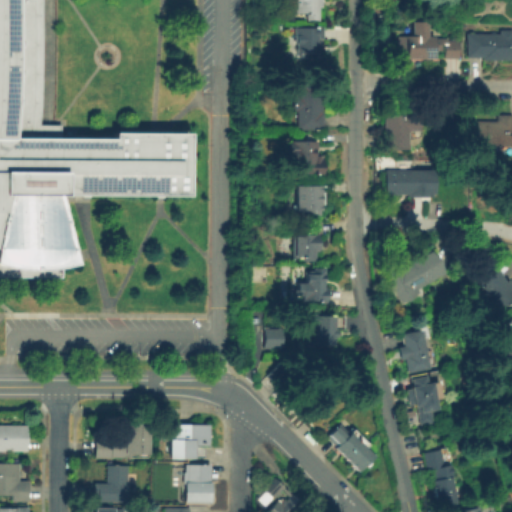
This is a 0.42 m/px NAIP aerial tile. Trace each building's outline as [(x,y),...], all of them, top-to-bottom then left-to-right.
[(59,271),(59,279),(0,279),(0,0),(42,0),(42,124),(62,124),(62,138),(113,138),(113,132),(152,132),(189,133),(189,198),(158,198),(80,198),(61,198),(75,267),(59,271)] [(312,22),(299,22),(300,15),(288,15),(288,0),(317,0),(317,9),(312,9),(312,22)] [(405,36),(405,21),(422,21),(422,37),(429,37),(429,39),(454,39),(454,60),(392,60),(392,36),(405,36)] [(308,66),(287,66),(287,28),(315,28),(315,40),(308,40),(308,66)] [(510,62),(475,62),(475,58),(459,57),(459,35),(493,35),(493,29),(506,29),(506,35),(510,35),(510,62)] [(315,131),(290,131),(289,90),(315,90),(315,131)] [(402,152),(377,152),(376,111),(417,111),(417,132),(401,132),(402,152)] [(506,147),(468,147),(468,122),(489,123),(489,116),(506,116),(506,147)] [(315,176),(285,176),(285,143),(309,143),(309,157),(315,157),(315,176)] [(400,199),(400,194),(379,194),(379,171),(426,170),(426,195),(422,195),(422,199),(400,199)] [(314,217),(289,217),(288,187),(312,187),(312,193),(319,193),(319,206),(314,207),(314,217)] [(310,262),(295,262),(294,257),(287,257),(287,235),(312,234),(313,251),(309,251),(310,262)] [(398,306),(381,277),(425,250),(438,272),(413,288),(417,295),(398,306)] [(322,302),(294,301),(294,296),(288,296),(288,284),(295,284),(296,268),(316,269),(316,288),(322,288),(322,302)] [(511,298),(493,309),(476,279),(492,270),(499,281),(503,279),(511,293),(511,298)] [(329,347),(309,347),(309,326),(300,326),(300,315),(329,315),(329,329),(333,330),(333,337),(329,337),(329,347)] [(511,344),(511,360),(494,369),(477,332),(501,321),(511,344)] [(278,347),(259,347),(259,327),(278,327),(278,347)] [(422,368),(401,373),(398,360),(392,361),(390,349),(397,347),(394,334),(413,330),(422,368)] [(287,375),(276,386),(263,373),(273,362),(287,375)] [(414,426),(410,408),(406,409),(402,389),(406,388),(404,378),(417,375),(419,385),(425,384),(430,410),(424,412),(426,423),(414,426)] [(141,459),(87,459),(87,435),(109,435),(109,424),(140,424),(141,459)] [(0,425),(21,425),(21,452),(0,452),(0,425)] [(203,445),(187,446),(187,460),(161,460),(160,439),(164,439),(163,426),(203,425),(203,445)] [(353,470),(330,447),(333,445),(323,435),(333,425),(342,434),(348,428),(364,444),(361,448),(368,455),(353,470)] [(428,509),(415,454),(431,451),(435,467),(443,465),(446,478),(440,479),(446,505),(428,509)] [(22,502),(1,503),(1,497),(0,497),(0,463),(11,463),(12,481),(21,481),(22,502)] [(204,503),(176,503),(176,465),(204,465),(204,503)] [(121,502),(86,501),(86,483),(100,483),(100,466),(121,466),(121,502)] [(291,511),(256,511),(260,508),(250,499),(269,479),(297,506),(291,511)]
